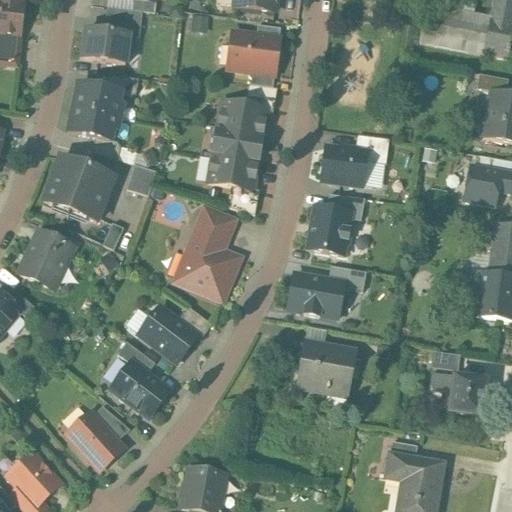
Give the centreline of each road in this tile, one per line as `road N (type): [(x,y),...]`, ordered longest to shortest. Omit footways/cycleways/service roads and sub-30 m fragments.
road 1 (residential): [(318,0),(286,211),(264,281),(187,424),(108,511)]
road 2 (residential): [(67,0),(46,119),(0,233)]
road 3 (residential): [(108,511),(0,390)]
